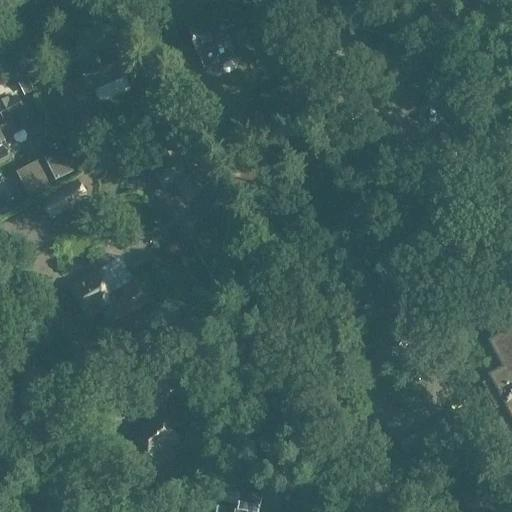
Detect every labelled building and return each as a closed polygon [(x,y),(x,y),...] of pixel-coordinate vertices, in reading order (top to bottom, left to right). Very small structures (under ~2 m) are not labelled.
[(235,56),(230,42),(225,30),(234,27),(236,31),(247,27),(238,2),(226,6),(227,10),(206,17),(208,22),(189,29),(204,68),(235,56)] [(90,92),(93,91),(127,76),(115,47),(99,54),(101,59),(80,68),(85,80),(90,92)] [(284,82),(304,73),(294,49),(273,58),(284,82)] [(90,92),(85,80),(59,91),(72,121),(100,109),(93,91),(90,92)] [(17,97),(8,102),(7,100),(0,103),(0,110),(7,125),(9,129),(29,119),(17,97)] [(0,133),(0,129),(7,125),(0,110),(0,160),(8,157),(9,151),(0,133)] [(185,200),(204,188),(183,153),(185,152),(181,145),(148,165),(161,186),(172,180),(185,200)] [(39,159),(17,171),(31,198),(51,187),(49,184),(75,170),(63,149),(40,161),(39,159)] [(324,179),(304,180),(305,202),(325,201),(324,179)] [(74,185),(57,196),(65,210),(83,199),(74,185)] [(115,329),(123,324),(123,319),(147,304),(135,284),(112,298),(97,273),(70,290),(88,320),(101,312),(110,327),(111,327),(115,329)] [(511,325),(485,339),(501,368),(486,376),(498,398),(491,401),(496,410),(503,406),(511,423),(511,325)] [(190,394),(191,387),(169,360),(129,393),(146,415),(148,414),(152,419),(133,435),(155,462),(180,442),(188,442),(188,444),(191,449),(200,449),(204,444),(204,436),(180,436),(176,438),(153,409),(175,392),(178,397),(185,398),(190,394)] [(238,511),(225,509),(217,508),(216,511),(259,511),(262,498),(241,494),(238,511)] [(497,511),(489,497),(466,510),(467,511),(497,511)]
